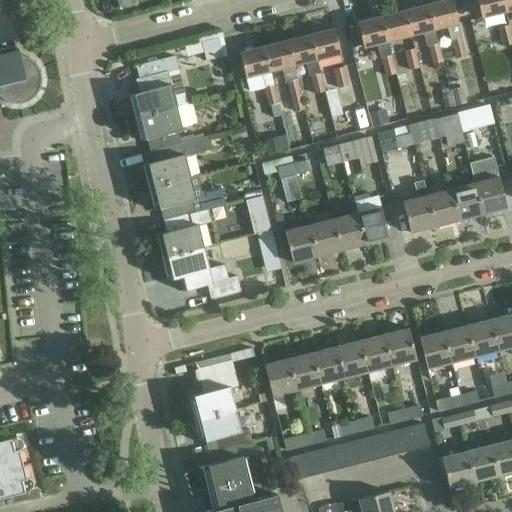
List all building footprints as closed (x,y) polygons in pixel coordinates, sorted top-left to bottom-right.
[(456,59),(466,56),(458,24),(451,0),(448,0),(428,5),(434,30),(446,27),(450,41),(451,41),(456,59)] [(476,0),(481,17),(505,11),(501,0),(476,0)] [(511,0),(501,0),(505,11),(511,9),(511,0)] [(428,5),(404,11),(411,36),(422,33),(426,47),(427,47),(431,65),(442,62),(434,30),(428,5)] [(0,94),(2,96),(5,98),(8,100),(12,101),(15,101),(19,101),(23,100),(26,99),(30,97),(32,94),(35,91),(37,88),(38,84),(38,80),(38,77),(38,73),(37,69),(35,66),(32,63),(30,60),(26,58),(23,57),(19,56),(7,10),(7,8),(0,10),(0,94)] [(404,11),(381,17),(387,42),(388,41),(411,36),(404,11)] [(387,42),(381,17),(357,23),(363,48),(376,44),(380,58),(381,58),(385,77),(396,74),(388,41),(387,42)] [(497,28),(502,47),(511,44),(511,38),(509,25),(497,28)] [(316,60),(317,59),(340,54),(334,29),(310,35),(316,60)] [(287,41),(293,66),(306,62),(320,117),(331,114),(317,59),(316,60),(310,35),(287,41)] [(206,61),(223,57),(218,38),(200,43),(206,61)] [(287,41),(263,47),(269,72),(280,69),(295,123),(306,120),(293,66),(287,41)] [(269,72),(263,47),(239,53),(246,78),(269,72)] [(402,52),(412,87),(423,84),(414,49),(402,52)] [(139,117),(176,108),(187,106),(188,105),(178,70),(175,56),(135,66),(139,78),(132,80),(132,81),(136,80),(139,92),(126,96),(126,98),(134,96),(139,117)] [(343,67),(333,70),(338,89),(348,87),(343,67)] [(267,108),(278,104),(273,85),(262,88),(267,108)] [(450,94),(453,106),(466,103),(462,88),(449,91),(450,94)] [(444,109),(453,106),(449,91),(448,89),(441,91),(444,109)] [(335,92),(327,94),(329,105),(337,103),(335,92)] [(176,108),(139,117),(144,138),(137,140),(137,141),(166,134),(169,146),(181,143),(178,130),(181,130),(181,127),(192,125),(187,106),(176,108)] [(384,110),(369,114),(372,128),(387,124),(384,110)] [(467,111),(456,114),(461,133),(462,133),(472,130),(467,111)] [(452,143),(453,146),(464,143),(462,133),(461,133),(456,114),(440,118),(444,138),(445,138),(447,145),(452,143)] [(422,163),(434,160),(429,142),(439,139),(434,119),(408,125),(414,146),(417,145),(422,163)] [(285,126),(290,148),(301,145),(297,123),(285,126)] [(408,125),(392,129),(395,142),(397,150),(414,146),(408,125)] [(231,142),(247,138),(244,127),(228,131),(231,142)] [(152,186),(189,177),(184,156),(212,150),(208,136),(181,143),(169,146),(172,158),(139,166),(140,167),(147,166),(152,186)] [(279,137),(265,140),(269,155),(282,151),(279,137)] [(360,166),(377,162),(370,137),(338,145),(343,163),(358,159),(360,166)] [(326,168),(343,163),(338,145),(321,149),(326,168)] [(291,156),(262,163),(265,175),(277,172),(279,180),(281,179),(296,176),(293,164),(291,156)] [(506,208),(498,177),(493,157),(468,164),(473,183),(474,183),(482,215),(506,208)] [(296,176),(311,172),(308,160),(293,164),(296,176)] [(51,189),(69,188),(69,177),(50,177),(51,189)] [(207,210),(225,205),(223,196),(220,188),(199,193),(199,196),(194,197),(189,177),(152,186),(158,208),(150,209),(151,211),(180,204),(183,215),(207,209),(207,210)] [(410,233),(434,227),(426,195),(427,195),(423,181),(413,183),(417,197),(402,201),(410,233)] [(450,189),(458,221),(482,215),(474,183),(473,183),(450,189)] [(434,227),(458,221),(450,189),(427,195),(426,195),(434,227)] [(270,230),(265,208),(262,196),(245,200),(253,235),(270,230)] [(389,238),(384,219),(378,197),(367,200),(370,210),(356,213),(364,245),(389,238)] [(166,257),(203,247),(198,226),(210,222),(207,210),(207,209),(183,215),(186,228),(153,236),(153,237),(160,236),(166,257)] [(340,251),(364,245),(356,213),(332,219),(340,251)] [(316,257),(340,251),(332,219),(308,225),(316,257)] [(292,263),(316,257),(308,225),(284,231),(292,263)] [(240,292),(236,276),(228,278),(224,265),(208,269),(203,247),(166,257),(171,278),(164,279),(164,281),(178,277),(181,289),(178,290),(179,292),(207,285),(210,299),(240,292)] [(511,314),(491,319),(499,350),(511,347),(511,314)] [(491,319),(467,326),(475,357),(499,350),(491,319)] [(467,326),(443,332),(451,363),(475,357),(467,326)] [(392,366),(416,359),(408,328),(384,335),(392,366)] [(419,338),(424,357),(427,369),(451,363),(443,332),(419,338)] [(360,341),(368,372),(392,366),(384,335),(360,341)] [(336,347),(344,378),(368,372),(360,341),(336,347)] [(313,353),(321,384),(344,378),(336,347),(313,353)] [(289,359),(297,390),(321,384),(313,353),(289,359)] [(275,410),(284,408),(287,407),(283,393),(297,390),(289,359),(264,365),(275,410)] [(230,388),(237,386),(231,361),(197,369),(203,393),(185,398),(186,400),(193,398),(198,418),(235,409),(230,388)] [(459,395),(462,407),(479,403),(473,382),(458,387),(461,395),(459,395)] [(494,399),(510,395),(507,383),(490,387),(494,399)] [(434,402),(437,413),(462,407),(459,395),(457,388),(448,390),(450,398),(434,402)] [(481,409),(484,419),(508,413),(506,403),(481,409)] [(402,410),(405,421),(422,417),(419,405),(402,410)] [(215,438),(218,450),(251,442),(248,429),(240,431),(235,409),(198,418),(203,440),(196,441),(197,443),(215,438)] [(460,425),(484,419),(481,409),(457,415),(460,425)] [(405,421),(402,410),(385,414),(388,425),(405,421)] [(444,429),(460,425),(457,415),(441,419),(444,429)] [(371,417),(356,420),(359,433),(374,429),(371,417)] [(330,426),(333,440),(359,433),(356,420),(330,426)] [(411,427),(417,449),(429,446),(423,423),(411,427)] [(406,452),(417,449),(411,427),(400,429),(406,452)] [(400,429),(389,432),(394,455),(406,452),(400,429)] [(325,441),(323,430),(308,433),(311,445),(325,441)] [(377,435),(383,458),(394,455),(389,432),(377,435)] [(284,445),(285,452),(311,445),(308,433),(290,437),(291,443),(284,445)] [(366,438),(372,461),(383,458),(377,435),(366,438)] [(361,464),(372,461),(366,438),(355,441),(361,464)] [(0,499),(25,493),(22,481),(27,480),(19,450),(14,451),(11,439),(0,441),(0,499)] [(511,439),(492,445),(500,475),(511,471),(511,439)] [(355,441),(344,444),(349,467),(361,464),(355,441)] [(281,511),(277,495),(254,501),(243,458),(255,455),(251,442),(218,450),(221,462),(199,468),(199,469),(206,468),(217,510),(207,511),(281,511)] [(332,446),(338,470),(349,467),(344,444),(332,446)] [(475,482),(498,476),(500,475),(492,445),(467,452),(475,482)] [(332,446),(321,449),(327,473),(338,470),(332,446)] [(316,475),(327,473),(321,449),(310,452),(316,475)] [(310,452),(299,455),(304,478),(316,475),(310,452)] [(449,488),(475,482),(467,452),(441,458),(449,488)] [(299,455),(287,458),(293,481),(304,478),(299,455)] [(393,511),(388,492),(358,499),(361,511),(393,511)]
